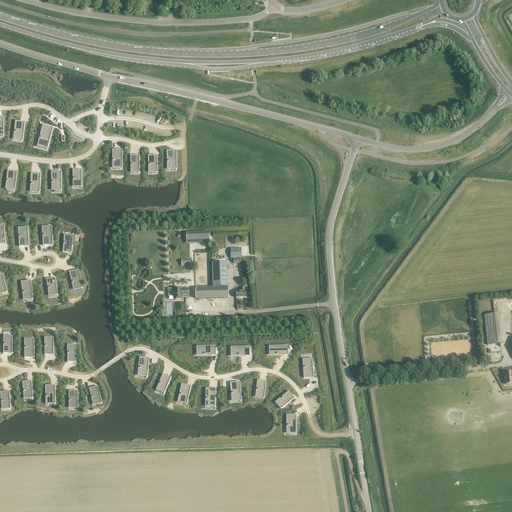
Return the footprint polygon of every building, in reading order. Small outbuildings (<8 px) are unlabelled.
[(15,132),(14,138),(22,139),(23,139),(25,124),(24,123),(24,124),(21,123),(21,122),(20,122),(20,121),(15,121),(15,125),(16,126),(15,131),(15,132)] [(40,138),(39,144),(48,146),(53,129),(52,129),(49,128),(50,127),(48,126),(43,125),(41,131),(42,132),(41,137),(40,137),(40,138)] [(117,149),(112,149),(112,154),(113,154),(113,159),(113,161),(113,167),(122,167),(122,151),(121,151),(118,151),(118,150),(117,150),(117,149)] [(171,151),(166,151),(167,155),(168,155),(168,157),(168,161),(168,162),(168,168),(177,168),(176,152),(173,152),(173,151),(171,151)] [(130,155),(130,161),(130,162),(131,162),(131,164),(131,165),(131,171),(139,171),(139,157),(136,157),(136,155),(134,156),(134,155),(130,155)] [(148,155),(148,161),(148,162),(149,162),(149,164),(149,165),(149,171),(157,171),(157,157),(156,157),(153,157),(153,155),(152,155),(148,155)] [(7,182),(6,188),(15,189),(17,173),(16,173),(13,173),(14,171),(12,171),(7,170),(7,175),(8,175),(8,177),(7,180),(7,182)] [(72,170),(73,175),(73,176),(74,176),(74,178),(74,180),(74,185),(82,185),(81,171),(78,171),(78,170),(77,170),(72,170)] [(56,171),(51,172),(51,176),(52,176),(52,182),(52,183),(52,189),(61,189),(61,173),(60,173),(57,173),(57,172),(56,172),(56,171)] [(31,173),(31,178),(32,178),(31,180),(31,183),(31,185),(31,191),(40,191),(40,175),(37,175),(37,174),(36,174),(31,173)] [(52,228),(43,229),(43,235),(43,236),(44,241),(43,241),(43,246),(48,246),(48,245),(49,245),(49,244),(52,244),(53,244),(52,228)] [(28,229),(19,230),(19,236),(19,237),(20,242),(19,242),(19,247),(24,247),(24,246),(25,246),(25,245),(28,245),(29,245),(28,229)] [(209,240),(209,232),(186,233),(188,233),(188,238),(189,239),(196,239),(197,241),(209,240)] [(73,237),(65,237),(64,243),(64,242),(64,244),(64,246),(63,246),(63,247),(62,252),(67,253),(68,253),(68,251),(71,251),(71,252),(72,252),(73,237)] [(241,248),(230,248),(231,259),(241,259),(241,248)] [(228,298),(228,287),(227,262),(212,262),(212,287),(196,288),(196,299),(228,298)] [(74,271),(69,272),(70,276),(71,276),(72,282),(72,283),(73,283),(74,289),(82,287),(79,271),(78,271),(78,272),(75,272),(75,271),(74,271)] [(50,279),(46,279),(47,284),(47,286),(48,286),(48,288),(48,289),(49,289),(49,295),(57,293),(55,279),(55,280),(52,280),(52,279),(50,279)] [(26,281),(21,282),(21,286),(22,286),(23,292),(23,293),(24,299),(33,298),(31,282),(30,282),(27,283),(27,281),(26,281)] [(236,292),(236,298),(246,298),(246,286),(244,286),(244,287),(242,287),(242,292),(236,292)] [(174,299),(175,299),(175,300),(178,300),(178,299),(182,299),(182,296),(189,296),(189,288),(182,288),(174,288),(174,299)] [(484,315),(487,345),(502,344),(499,313),(484,315)] [(3,348),(3,353),(7,353),(9,353),(9,352),(12,352),(12,338),(4,338),(4,343),(4,345),(4,347),(3,347),(3,348)] [(53,353),(53,339),(45,339),(45,345),(45,346),(45,348),(45,350),(44,350),(45,355),(49,355),(50,355),(50,353),(53,353)] [(25,348),(25,353),(24,353),(24,358),(29,358),(31,358),(31,356),(34,356),(34,341),(25,341),(25,347),(25,348)] [(76,361),(76,346),(68,347),(68,352),(68,354),(68,356),(67,356),(67,357),(67,362),(71,362),(73,362),(73,361),(76,361)] [(214,346),(198,346),(198,347),(198,355),(204,355),(206,355),(209,355),(211,355),(211,356),(216,356),(215,351),(215,349),(214,349),(214,346)] [(286,346),(271,346),(271,355),(277,355),(278,355),(278,354),(281,354),(283,354),(283,355),(288,355),(288,351),(288,349),(286,349),(286,346)] [(248,347),(232,347),(232,356),(238,356),(240,356),(243,355),(245,355),(245,356),(250,356),(250,352),(249,352),(249,350),(248,350),(248,347)] [(139,357),(139,362),(140,362),(140,364),(139,367),(139,368),(139,374),(147,375),(149,360),(148,360),(145,359),(146,358),(144,358),(139,357)] [(312,361),(304,361),(304,367),(304,368),(304,372),(304,374),(303,374),(304,378),(308,378),(310,378),(310,376),(313,376),(312,360),(312,361)] [(160,384),(157,389),(164,392),(165,392),(170,379),(167,378),(168,376),(166,376),(163,374),(161,379),(160,380),(161,381),(160,383),(160,382),(159,384),(160,384)] [(257,390),(256,396),(264,397),(266,383),(265,383),(263,382),(263,381),(261,381),(257,380),(257,385),(257,387),(257,389),(257,390)] [(26,381),(22,382),(23,387),(23,388),(24,388),(24,390),(24,392),(24,391),(25,396),(25,397),(33,397),(32,393),(31,382),(31,383),(28,383),(28,381),(26,381)] [(234,382),(230,383),(230,387),(231,387),(232,393),(232,394),(232,400),(241,399),(240,383),(239,383),(236,384),(236,382),(235,382),(234,382)] [(180,395),(179,401),(187,403),(191,387),(190,387),(187,387),(187,385),(186,385),(181,384),(180,388),(181,389),(181,390),(180,394),(180,395)] [(50,385),(45,385),(45,390),(46,390),(46,395),(46,397),(46,400),(46,403),(55,403),(55,387),(54,387),(51,387),(51,386),(50,386),(50,385)] [(93,388),(89,388),(90,394),(91,395),(92,397),(92,398),(94,404),(101,402),(98,388),(97,388),(95,389),(94,387),(93,388)] [(206,388),(205,393),(206,393),(206,395),(206,398),(206,399),(206,405),(214,406),(215,406),(215,390),(212,390),(212,388),(210,388),(206,388)] [(69,398),(70,398),(70,400),(70,401),(70,407),(78,407),(78,392),(77,392),(74,392),(74,391),(73,391),(69,391),(69,396),(69,398)] [(281,398),(277,402),(282,408),(293,399),(291,397),(292,396),(291,395),(291,394),(289,391),(284,395),(285,395),(284,396),(282,398),(282,397),(281,398)] [(4,392),(0,392),(1,397),(1,399),(2,399),(2,401),(2,402),(2,408),(10,407),(9,393),(6,393),(6,392),(4,392)] [(291,415),(286,415),(286,419),(287,419),(287,425),(287,426),(287,432),(296,432),(296,416),(296,417),(293,417),(293,415),(291,415)]
